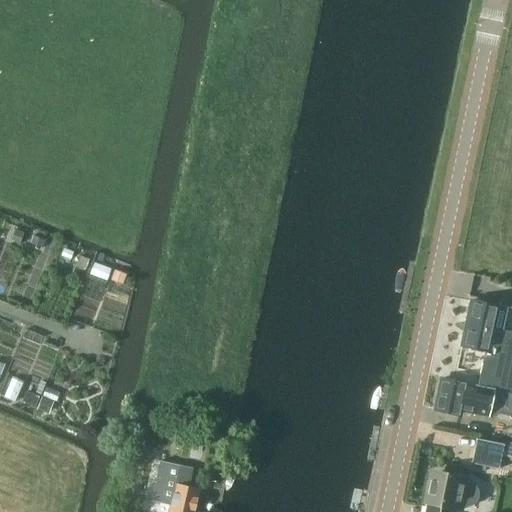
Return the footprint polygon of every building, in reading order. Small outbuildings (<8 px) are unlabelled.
[(511,333),(493,330),(498,307),(470,301),(460,345),(485,350),(477,385),(443,378),(442,379),(511,394),(511,333)] [(511,414),(511,394),(442,379),(436,410),(459,414),(459,411),(472,414),(473,409),(511,418),(511,414)] [(170,454),(182,456),(187,430),(175,427),(170,454)] [(504,444),(477,438),(472,463),(499,468),(504,444)] [(501,461),(511,463),(511,440),(506,439),(501,461)] [(193,511),(198,491),(188,489),(192,470),(159,463),(151,502),(170,506),(169,511),(193,511)] [(433,474),(427,501),(425,511),(440,511),(442,507),(463,511),(463,507),(468,506),(473,505),(476,503),(477,500),(479,496),(478,491),(477,488),(474,484),(469,482),(470,479),(447,474),(446,477),(433,474)]
